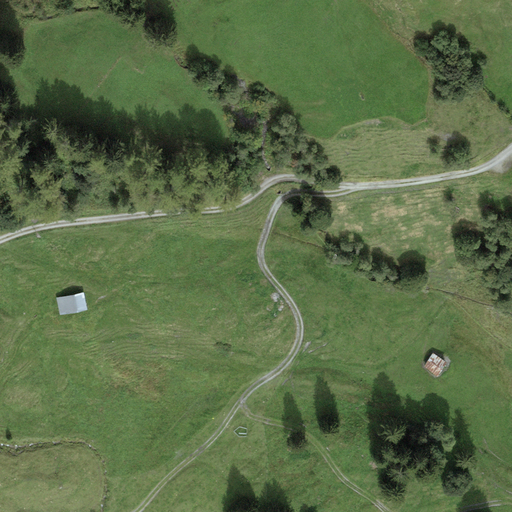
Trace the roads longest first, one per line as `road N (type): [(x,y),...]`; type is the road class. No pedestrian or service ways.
road 1 (track): [(136,511),(294,352),(298,319),(260,262),(279,199),(355,186)]
road 2 (track): [(0,239),(233,205),(287,176),(355,186)]
road 3 (track): [(387,511),(300,430),(253,417),(241,400)]
road 4 (track): [(355,186),(459,174),(511,145)]
